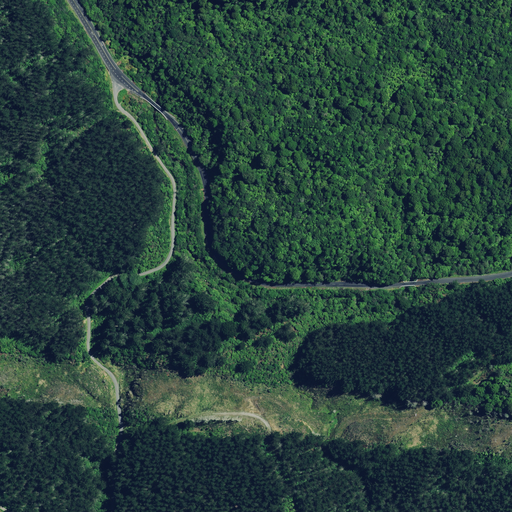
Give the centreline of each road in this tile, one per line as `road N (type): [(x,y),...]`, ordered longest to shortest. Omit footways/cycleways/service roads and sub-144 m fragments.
road 1 (unclassified): [(117,511),(123,420),(113,362),(89,337),(94,284),(112,270),(162,258),(173,243),(177,177),(117,90),(120,64)]
road 2 (tertiary): [(120,64),(176,115),(209,183),(211,247),(251,276),(387,283),(511,272)]
road 3 (track): [(122,422),(161,426),(206,413),(259,414),(281,448),(297,511)]
